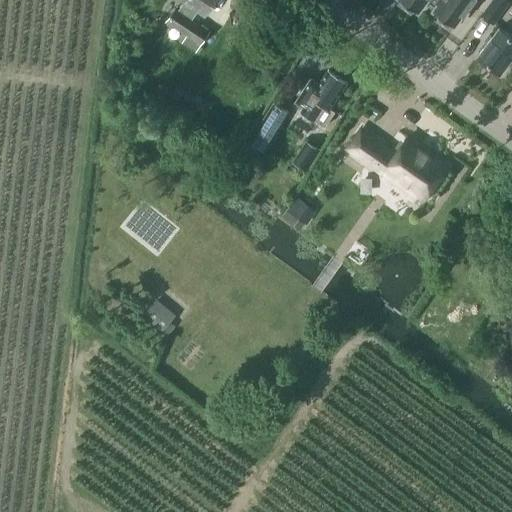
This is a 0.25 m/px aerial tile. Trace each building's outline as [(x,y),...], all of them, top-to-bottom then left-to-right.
[(204,15),(214,0),(181,0),(184,1),(178,10),(175,8),(166,21),(186,35),(181,42),(195,51),(208,31),(191,19),(197,11),(204,15)] [(429,4),(432,0),(400,0),(397,4),(410,13),(414,9),(418,12),(426,1),(429,4)] [(463,16),(475,0),(432,0),(429,4),(435,8),(433,10),(437,13),(436,14),(440,17),(437,21),(450,31),(461,15),(463,16)] [(493,24),(509,2),(505,0),(491,0),(481,15),(493,24)] [(499,73),(511,56),(511,37),(499,27),(477,56),(499,73)] [(294,102),(303,107),(301,111),(313,119),(322,105),(328,109),(346,82),(328,70),(318,84),(310,79),(294,102)] [(275,101),(251,138),(266,148),(289,110),(275,101)] [(419,148),(421,145),(408,137),(395,154),(372,138),(358,156),(383,173),(385,170),(396,178),(392,184),(403,192),(407,186),(423,197),(445,166),(419,148)] [(307,171),(320,151),(305,141),(288,168),(299,175),(303,169),(307,171)] [(306,225),(316,211),(295,196),(285,210),(288,212),(283,218),(300,230),(304,224),(306,225)]
